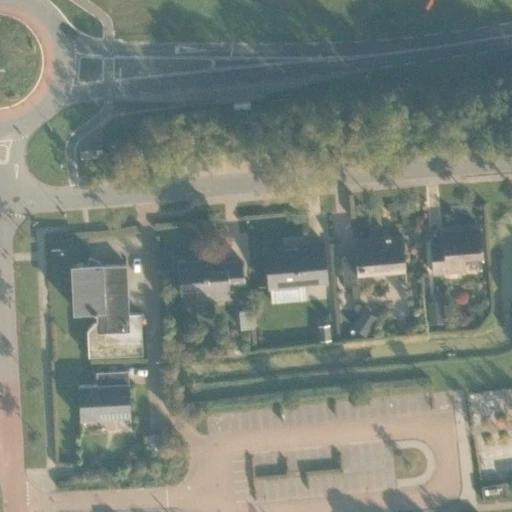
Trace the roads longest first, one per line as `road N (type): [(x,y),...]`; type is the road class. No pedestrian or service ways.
road 1 (tertiary): [(9,192),(74,196),(511,159)]
road 2 (tertiary): [(10,440),(0,213),(9,192)]
road 3 (primary): [(58,91),(208,79),(302,58)]
road 4 (primary): [(302,58),(64,43)]
road 5 (primary): [(302,58),(511,34)]
